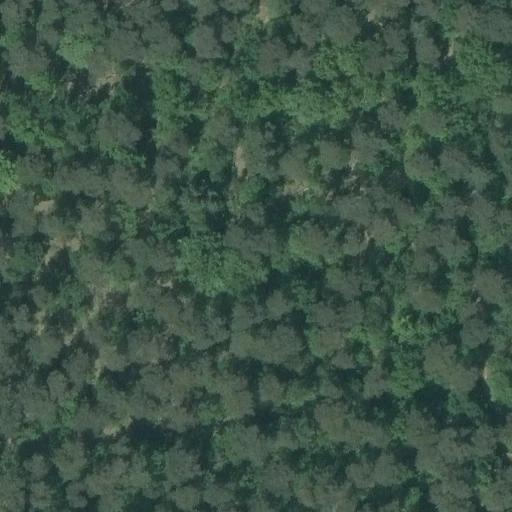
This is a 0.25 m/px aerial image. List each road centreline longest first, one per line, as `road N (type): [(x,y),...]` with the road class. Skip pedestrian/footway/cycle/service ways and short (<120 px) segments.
road 1 (track): [(502,511),(425,0)]
road 2 (track): [(0,108),(435,68)]
